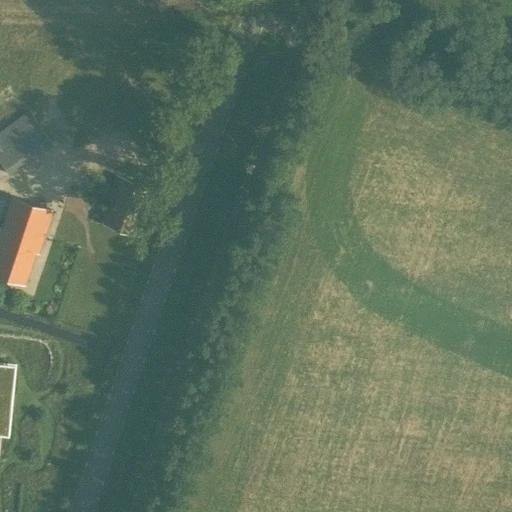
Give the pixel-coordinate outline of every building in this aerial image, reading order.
[(25,39),(25,80),(115,81),(116,40),(25,39)] [(0,131),(0,160),(10,175),(53,144),(29,111),(0,131)] [(116,174),(100,223),(140,238),(156,189),(116,174)] [(0,235),(0,241),(1,242),(0,245),(0,275),(26,284),(36,253),(39,254),(53,211),(13,197),(0,235)] [(0,425),(2,426),(6,426),(8,414),(8,408),(9,408),(9,407),(8,406),(8,405),(7,404),(6,404),(5,403),(6,393),(7,393),(8,393),(9,392),(10,391),(10,390),(12,370),(12,369),(12,368),(11,367),(11,366),(10,366),(9,365),(0,364),(0,425)]
